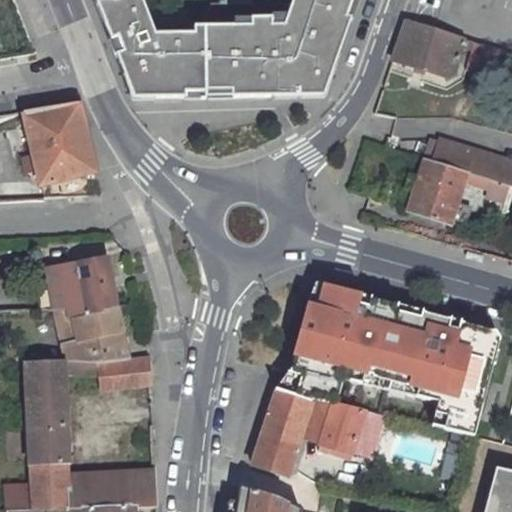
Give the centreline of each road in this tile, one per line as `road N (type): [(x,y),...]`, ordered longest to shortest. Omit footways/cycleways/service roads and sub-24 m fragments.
road 1 (residential): [(232,265),(202,383),(188,511)]
road 2 (residential): [(277,196),(362,95),(396,0)]
road 3 (tertiary): [(287,235),(511,295)]
road 4 (residential): [(0,220),(117,213),(165,179)]
road 5 (unknown): [(345,117),(392,131),(441,128),(511,149)]
road 6 (tertiary): [(165,179),(124,133),(86,57)]
